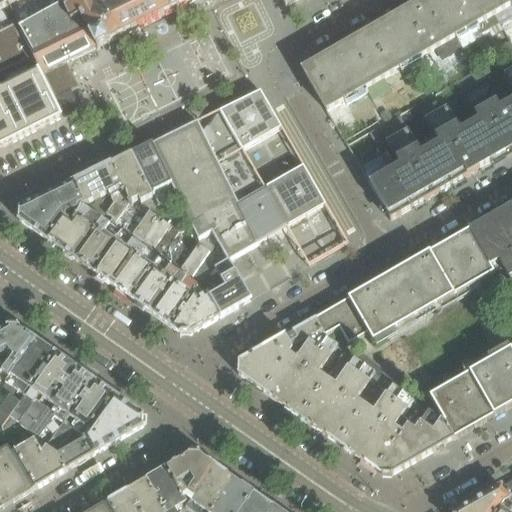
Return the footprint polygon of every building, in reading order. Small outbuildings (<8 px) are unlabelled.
[(4,0),(0,0),(0,11),(6,9),(8,8),(4,0)] [(97,52),(202,0),(13,0),(15,2),(18,0),(67,0),(72,9),(20,34),(25,44),(28,49),(43,75),(42,75),(43,78),(97,51),(97,52)] [(280,0),(286,9),(302,0),(280,0)] [(495,19),(483,0),(429,0),(416,8),(440,51),(457,41),(459,44),(481,32),(479,28),(495,19)] [(511,0),(483,0),(495,19),(511,8),(511,0)] [(440,51),(416,8),(360,40),(365,49),(384,82),(401,73),(403,77),(426,63),(424,60),(440,51)] [(14,26),(6,30),(11,40),(19,36),(14,26)] [(6,30),(0,33),(0,38),(3,44),(11,40),(6,30)] [(19,36),(11,40),(16,50),(24,46),(19,36)] [(11,40),(3,44),(8,54),(16,50),(11,40)] [(384,82),(365,49),(360,40),(303,73),(327,114),(333,124),(351,114),(348,109),(369,97),(371,102),(389,91),(384,82)] [(26,50),(18,54),(23,64),(31,60),(26,50)] [(18,54),(10,58),(15,68),(23,64),(18,54)] [(10,58),(2,62),(7,72),(15,68),(10,58)] [(460,97),(493,79),(487,68),(454,87),(460,97)] [(38,73),(1,91),(25,139),(45,130),(63,120),(55,103),(43,78),(42,75),(40,72),(38,73)] [(511,153),(511,111),(506,101),(497,107),(486,88),(465,100),(475,118),(467,124),(491,166),(511,153)] [(1,91),(0,92),(0,151),(7,149),(25,139),(1,91)] [(80,112),(71,95),(55,103),(63,120),(80,112)] [(264,192),(242,153),(280,131),(265,104),(252,100),(218,117),(215,119),(213,121),(209,126),(207,129),(205,131),(202,132),(198,124),(148,149),(148,150),(134,157),(141,173),(158,208),(170,212),(181,207),(199,244),(212,236),(228,264),(230,263),(231,264),(259,248),(258,246),(325,208),(304,171),(283,183),(282,181),(264,192)] [(491,166),(467,124),(457,129),(447,111),(426,123),(436,141),(427,146),(452,189),(491,166)] [(393,122),(387,112),(380,117),(385,127),(393,122)] [(385,141),(405,129),(399,119),(393,122),(385,127),(379,131),(385,141)] [(387,154),(375,133),(370,136),(382,157),(387,154)] [(452,189),(427,146),(418,151),(407,133),(386,146),(401,170),(392,175),(412,211),(452,189)] [(164,219),(158,208),(141,173),(134,157),(114,166),(128,195),(132,205),(139,202),(148,217),(145,222),(155,229),(160,222),(158,221),(164,219)] [(412,211),(392,175),(382,157),(360,169),(391,222),(391,223),(412,211)] [(128,195),(114,166),(78,185),(89,207),(110,196),(113,202),(128,195)] [(64,219),(84,209),(89,207),(78,185),(21,213),(20,224),(47,243),(64,219)] [(123,237),(126,232),(129,227),(121,221),(124,217),(132,223),(137,217),(131,206),(132,205),(128,195),(113,202),(115,205),(106,217),(112,221),(108,226),(103,222),(75,263),(95,277),(123,237)] [(75,263),(103,222),(84,209),(73,225),(64,219),(47,243),(75,263)] [(511,215),(509,211),(469,234),(491,269),(500,264),(511,284),(511,215)] [(114,290),(155,229),(145,222),(134,238),(126,232),(123,237),(95,277),(114,290)] [(132,303),(170,248),(162,242),(171,230),(160,222),(155,229),(114,290),(132,303)] [(455,376),(507,347),(508,350),(444,387),(447,392),(432,400),(445,424),(456,442),(511,409),(511,306),(510,303),(491,269),(469,234),(315,322),(321,332),(326,339),(339,331),(349,348),(368,337),(369,339),(377,352),(473,297),(475,300),(375,358),(428,390),(455,376)] [(151,317),(193,256),(174,243),(170,248),(132,303),(151,317)] [(198,291),(209,278),(200,271),(210,257),(198,248),(193,256),(151,317),(169,329),(197,291),(198,291)] [(248,294),(245,289),(231,264),(230,263),(228,264),(215,272),(226,290),(210,300),(209,297),(208,298),(214,309),(221,321),(242,308),(244,305),(244,301),(242,297),(248,294)] [(221,321),(214,309),(208,298),(204,299),(198,291),(197,291),(169,329),(180,337),(192,338),(221,321)] [(261,393),(292,350),(314,339),(321,332),(315,322),(239,366),(239,377),(261,393)] [(0,384),(1,383),(0,380),(0,378),(3,377),(10,381),(37,343),(20,332),(20,331),(9,331),(9,332),(0,336),(0,384)] [(320,377),(327,365),(338,349),(328,342),(326,339),(321,332),(314,339),(298,362),(290,357),(293,352),(292,350),(261,393),(301,421),(328,382),(320,377)] [(0,426),(3,433),(56,357),(37,343),(10,381),(1,393),(10,400),(0,414),(0,426)] [(357,403),(376,376),(347,355),(328,382),(301,421),(339,447),(366,409),(357,403)] [(41,407),(44,403),(50,407),(76,371),(56,357),(3,433),(9,442),(12,438),(20,428),(30,435),(47,411),(41,407)] [(70,421),(95,385),(76,371),(50,407),(56,412),(54,416),(47,411),(30,435),(41,443),(56,421),(64,428),(67,425),(70,421)] [(84,441),(115,398),(95,385),(70,421),(76,425),(73,429),(67,425),(64,428),(48,451),(59,459),(76,435),(84,441)] [(395,430),(414,403),(415,401),(394,387),(374,415),(366,409),(339,447),(377,474),(403,436),(395,430)] [(144,429),(144,419),(133,411),(115,398),(84,441),(84,443),(84,445),(93,459),(144,429)] [(393,478),(456,442),(445,424),(430,413),(415,434),(408,429),(403,436),(377,474),(382,478),(393,478)] [(0,455),(9,451),(0,435),(0,455)] [(20,452),(12,438),(9,442),(16,455),(20,452)] [(67,474),(60,460),(59,459),(48,451),(44,457),(36,443),(20,452),(16,455),(38,491),(67,474)] [(67,474),(93,459),(84,445),(60,460),(67,474)] [(0,511),(1,511),(34,493),(38,491),(16,455),(13,457),(9,451),(0,455),(0,511)] [(185,511),(216,469),(201,459),(201,458),(190,458),(147,483),(164,511),(185,511)] [(214,511),(235,483),(216,469),(185,511),(214,511)] [(164,511),(147,483),(128,494),(138,511),(164,511)] [(243,511),(254,496),(235,483),(214,511),(243,511)] [(500,511),(501,511),(505,506),(511,502),(511,483),(462,511),(500,511)] [(138,511),(128,494),(109,505),(113,511),(138,511)] [(271,511),(273,509),(254,496),(243,511),(271,511)] [(511,511),(511,502),(505,506),(501,511),(500,511),(511,511)]
